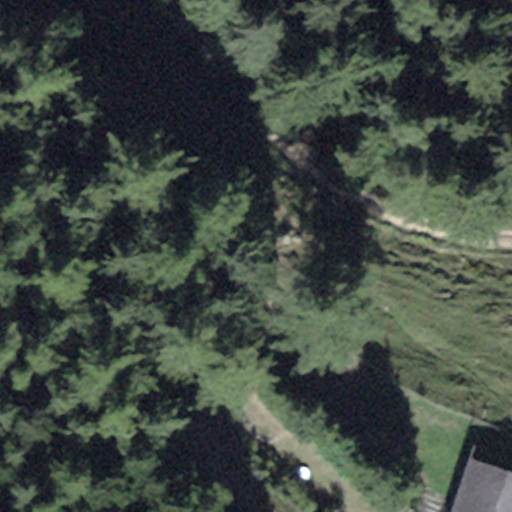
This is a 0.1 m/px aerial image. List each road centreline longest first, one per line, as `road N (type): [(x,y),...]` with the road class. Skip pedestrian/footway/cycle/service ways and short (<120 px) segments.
road 1 (track): [(511,460),(374,391),(295,309),(81,0)]
road 2 (track): [(511,235),(449,238),(319,175),(177,0)]
